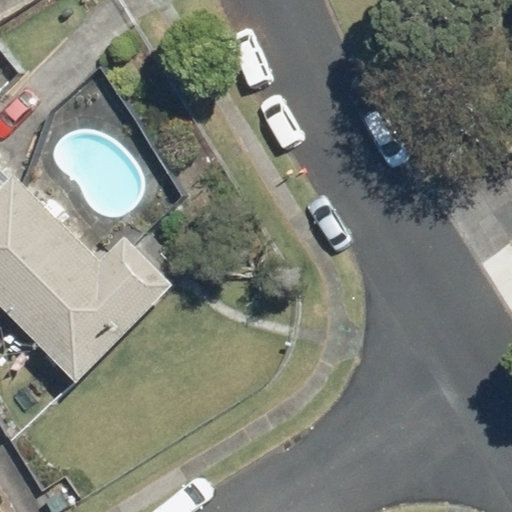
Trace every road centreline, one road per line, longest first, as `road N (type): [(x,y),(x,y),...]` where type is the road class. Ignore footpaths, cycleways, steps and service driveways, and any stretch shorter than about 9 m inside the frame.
road 1 (residential): [(477,388),(299,0)]
road 2 (residential): [(278,511),(477,388)]
